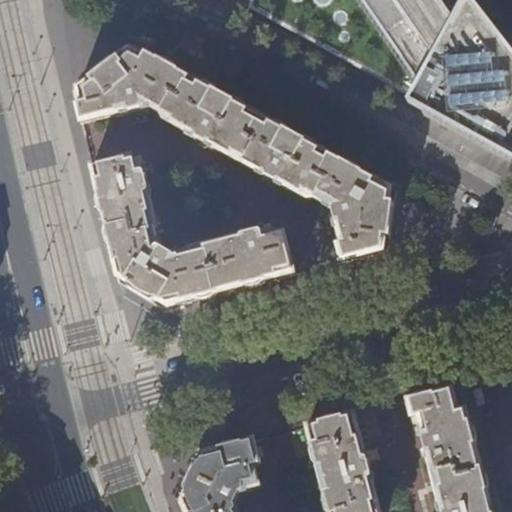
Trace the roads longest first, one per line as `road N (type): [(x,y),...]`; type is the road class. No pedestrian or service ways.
road 1 (residential): [(43,419),(511,298)]
road 2 (residential): [(511,206),(139,0)]
road 3 (primary): [(43,419),(0,224)]
